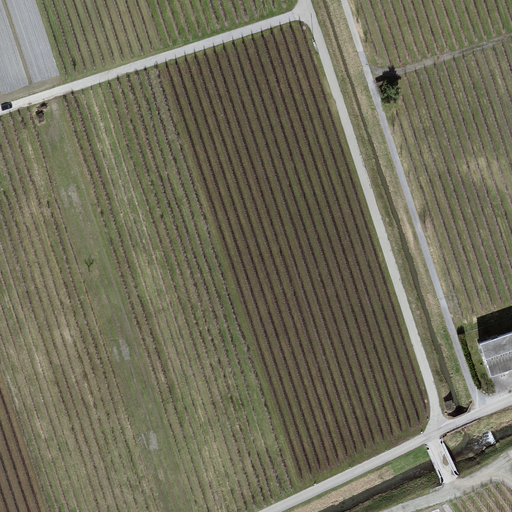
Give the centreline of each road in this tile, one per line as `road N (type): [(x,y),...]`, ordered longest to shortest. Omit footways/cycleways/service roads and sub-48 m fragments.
road 1 (track): [(453,486),(431,436),(434,401),(304,0)]
road 2 (track): [(342,0),(481,411)]
road 3 (track): [(308,11),(0,111)]
road 4 (track): [(511,399),(270,511)]
road 5 (track): [(511,36),(369,82)]
